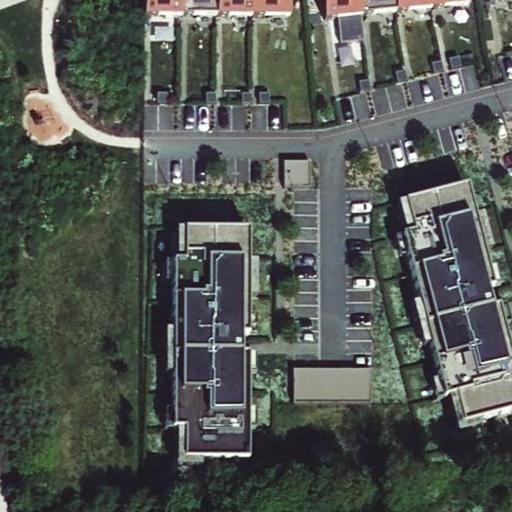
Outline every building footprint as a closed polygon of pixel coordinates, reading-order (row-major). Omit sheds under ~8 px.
[(176,18),(176,0),(140,0),(141,18),(176,18)] [(212,17),(212,0),(176,0),(176,18),(212,17)] [(249,18),(248,0),(212,0),(212,17),(249,18)] [(284,18),(284,0),(248,0),(249,18),(284,18)] [(356,16),(354,0),(316,0),(319,20),(356,16)] [(391,12),(389,0),(354,0),(356,16),(391,12)] [(426,8),(425,0),(389,0),(391,12),(426,8)] [(463,4),(462,0),(425,0),(426,8),(463,4)] [(309,163),(284,163),(284,188),(308,188),(309,163)] [(490,289),(464,189),(396,206),(404,238),(399,239),(441,403),(445,402),(454,438),(479,432),(477,422),(511,413),(511,374),(496,311),(487,314),(486,310),(481,291),(490,289)] [(247,232),(176,232),(176,265),(171,265),(170,435),(175,435),(175,470),(200,470),(200,462),(246,462),(247,358),(239,358),(239,348),(239,338),(247,338),(247,232)] [(293,372),(292,405),(369,405),(369,373),(293,372)]
